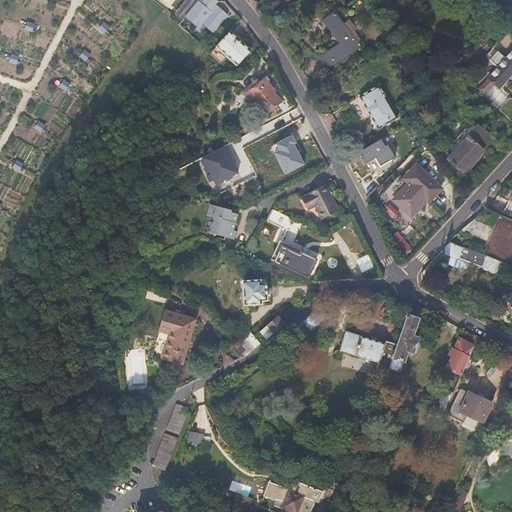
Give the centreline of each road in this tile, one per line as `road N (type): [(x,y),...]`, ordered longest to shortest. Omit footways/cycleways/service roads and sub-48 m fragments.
road 1 (residential): [(399,279),(338,287),(251,356),(167,403),(144,441),(148,485)]
road 2 (residential): [(238,0),(273,45),(399,279)]
road 3 (residential): [(511,160),(399,279)]
road 4 (residential): [(399,279),(511,347)]
